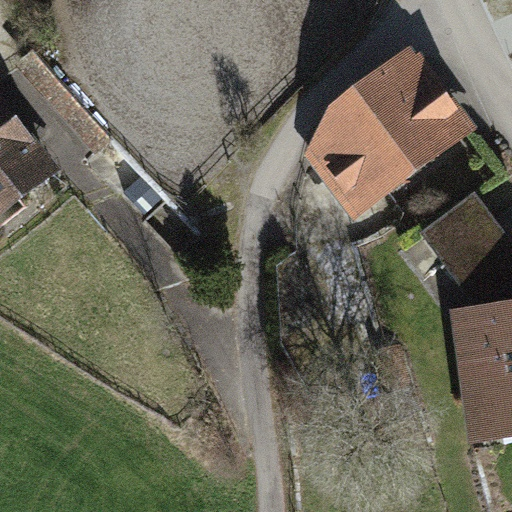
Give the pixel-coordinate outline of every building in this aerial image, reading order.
[(41,87),(96,149),(108,139),(36,56),(27,64),(44,84),(41,87)] [(312,152),(350,202),(460,120),(416,60),(380,78),(333,112),(312,152)] [(0,108),(0,211),(51,173),(0,108)] [(511,252),(491,224),(442,259),(478,307),(511,281),(511,252)] [(511,318),(469,324),(477,384),(500,380),(506,426),(511,425),(511,318)] [(383,356),(391,385),(410,380),(402,351),(383,356)]
